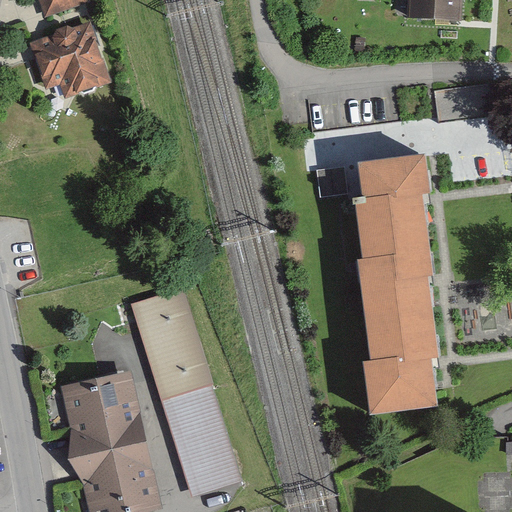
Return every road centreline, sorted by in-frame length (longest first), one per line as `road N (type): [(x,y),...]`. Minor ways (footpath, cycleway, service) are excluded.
road 1 (residential): [(511,76),(298,76),(278,60),(256,0)]
road 2 (unclassified): [(0,345),(31,511)]
